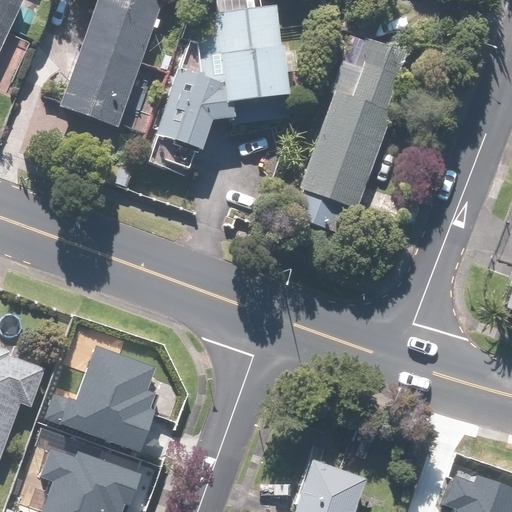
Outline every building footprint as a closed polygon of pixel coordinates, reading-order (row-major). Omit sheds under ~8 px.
[(0,0),(0,59),(28,1),(42,8),(45,0),(0,0)] [(167,0),(102,0),(66,105),(123,125),(167,0)] [(283,7),(220,13),(222,37),(195,37),(183,70),(151,158),(168,166),(172,156),(192,166),(202,145),(211,149),(221,119),(243,116),(241,100),(297,95),(292,43),(286,44),(283,7)] [(410,48),(368,36),(304,187),(308,189),(298,213),(340,230),(350,207),(360,211),(394,123),(399,124),(401,114),(393,112),(410,48)] [(511,287),(503,314),(511,317),(511,287)] [(152,363),(91,341),(71,396),(54,389),(45,413),(132,446),(153,390),(143,386),(152,363)] [(24,402),(38,406),(53,362),(0,343),(0,456),(6,459),(24,402)] [(50,477),(37,511),(120,511),(138,468),(74,444),(72,450),(47,441),(36,472),(50,477)] [(357,511),(370,476),(316,457),(297,511),(357,511)] [(459,509),(457,511),(511,511),(511,487),(477,474),(473,483),(452,475),(441,502),(459,509)]
